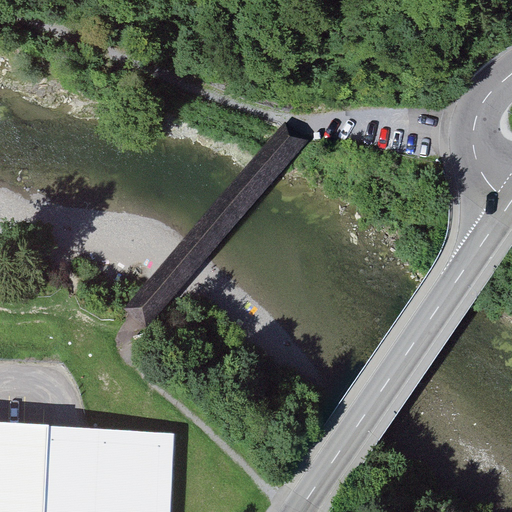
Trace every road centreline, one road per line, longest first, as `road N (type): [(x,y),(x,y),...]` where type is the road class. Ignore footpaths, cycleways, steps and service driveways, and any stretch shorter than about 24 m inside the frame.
road 1 (tertiary): [(299,511),(498,222)]
road 2 (track): [(0,14),(305,124)]
road 3 (track): [(305,124),(472,131)]
road 4 (tertiary): [(511,202),(483,178),(472,131),(483,102),(511,74)]
